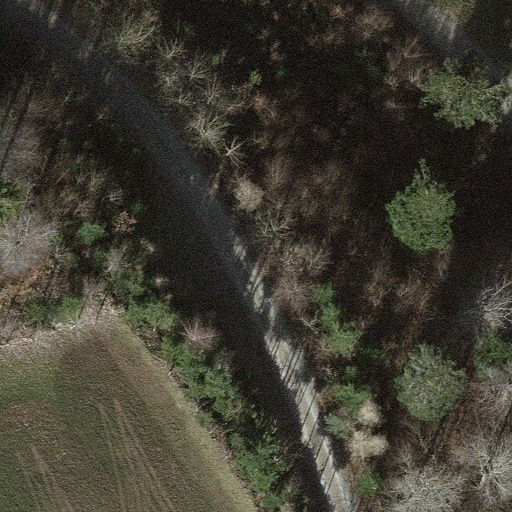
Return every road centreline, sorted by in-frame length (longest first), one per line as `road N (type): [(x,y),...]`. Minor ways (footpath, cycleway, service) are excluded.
road 1 (track): [(354,511),(248,249),(117,81),(7,0)]
road 2 (track): [(409,0),(511,107)]
